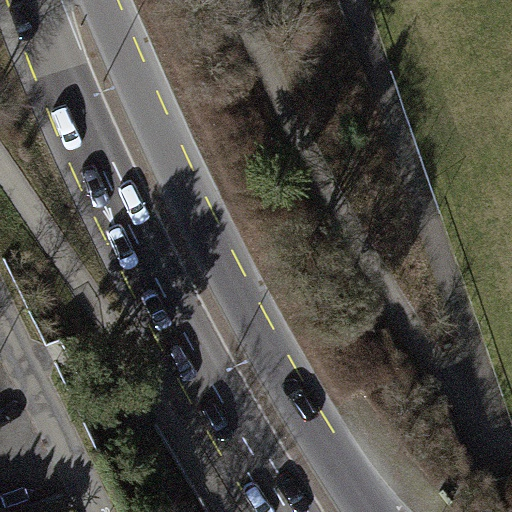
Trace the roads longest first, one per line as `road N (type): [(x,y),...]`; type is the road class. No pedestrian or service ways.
road 1 (secondary): [(364,511),(236,299),(93,0)]
road 2 (secondary): [(43,0),(105,169),(216,394),(291,511)]
road 3 (residential): [(91,511),(0,296)]
